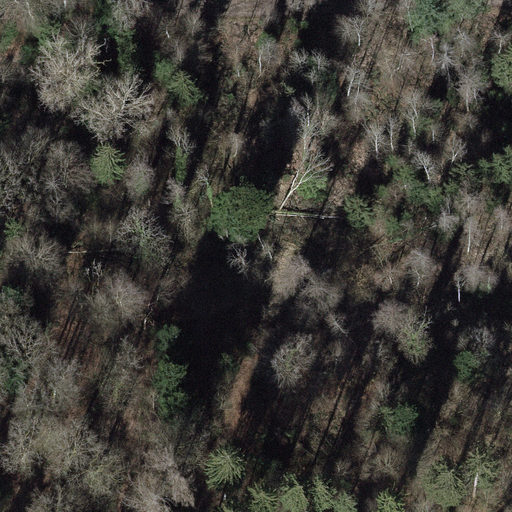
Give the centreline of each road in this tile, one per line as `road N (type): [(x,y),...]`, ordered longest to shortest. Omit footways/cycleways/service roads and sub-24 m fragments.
road 1 (track): [(136,0),(182,10),(453,0)]
road 2 (track): [(21,0),(53,33),(43,107)]
